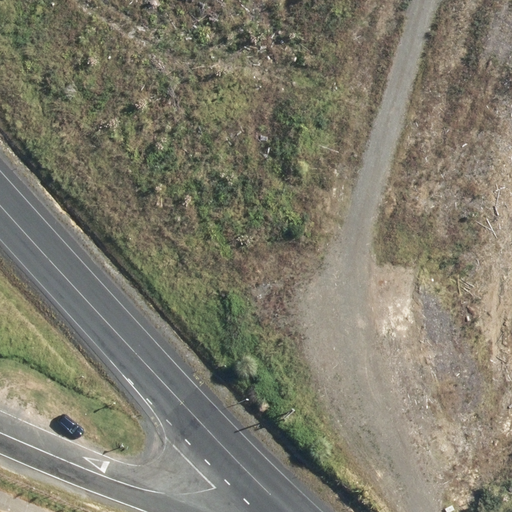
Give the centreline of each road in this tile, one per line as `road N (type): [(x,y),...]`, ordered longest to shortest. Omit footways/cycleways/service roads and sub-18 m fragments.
road 1 (track): [(436,511),(401,439),(398,236),(470,0)]
road 2 (tertiary): [(0,200),(234,457)]
road 3 (residential): [(0,429),(134,485),(178,489),(211,481),(234,457)]
